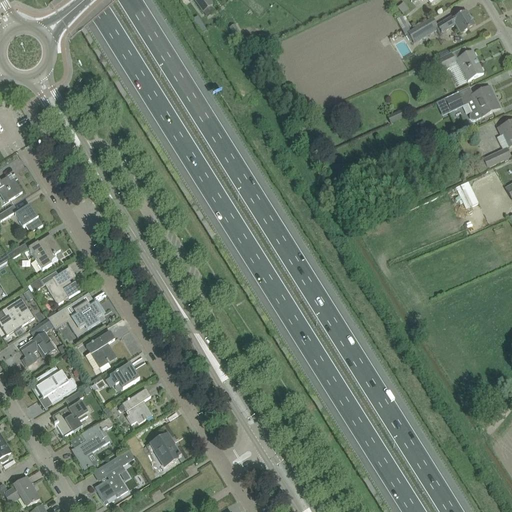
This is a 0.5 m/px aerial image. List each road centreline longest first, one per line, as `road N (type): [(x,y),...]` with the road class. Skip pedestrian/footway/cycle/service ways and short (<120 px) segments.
road 1 (motorway): [(95,0),(418,511)]
road 2 (motorway): [(450,511),(128,0)]
road 3 (residential): [(219,460),(28,152)]
road 4 (secondary): [(214,363),(83,151)]
road 5 (residential): [(78,511),(0,389)]
